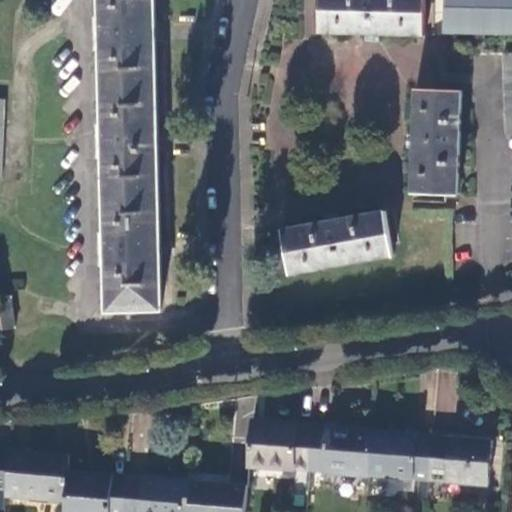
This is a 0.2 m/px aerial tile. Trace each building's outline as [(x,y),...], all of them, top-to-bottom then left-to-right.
[(101,0),(108,311),(161,310),(154,0),(101,0)] [(379,34),(425,35),(425,0),(322,0),(322,32),(365,34),(365,42),(379,41),(379,34)] [(511,0),(443,0),(443,35),(463,36),(463,27),(483,27),(483,37),(502,37),(503,28),(511,28),(511,0)] [(463,27),(463,36),(483,37),(483,27),(463,27)] [(511,28),(503,28),(502,37),(511,37),(511,28)] [(417,91),(416,136),(407,136),(406,150),(415,150),(414,194),(457,196),(460,92),(417,91)] [(338,216),(325,219),(326,224),(284,232),(292,275),(393,257),(385,213),(339,222),(338,216)] [(0,299),(0,331),(15,329),(11,298),(0,299)] [(249,464),(309,470),(312,425),(252,420),(249,464)] [(309,470),(368,475),(372,430),(312,425),(309,470)] [(368,475),(428,480),(431,436),(372,430),(368,475)] [(431,436),(428,480),(489,485),(492,441),(431,436)] [(0,492),(6,493),(10,450),(0,449),(0,492)] [(67,501),(69,471),(70,455),(10,450),(6,493),(6,496),(67,501)] [(125,511),(129,476),(69,471),(67,501),(65,511),(125,511)] [(185,511),(188,481),(129,476),(125,511),(185,511)] [(245,511),(247,485),(188,481),(185,511),(245,511)]
